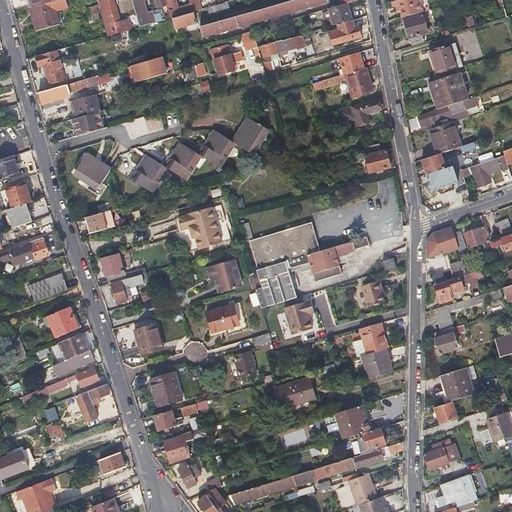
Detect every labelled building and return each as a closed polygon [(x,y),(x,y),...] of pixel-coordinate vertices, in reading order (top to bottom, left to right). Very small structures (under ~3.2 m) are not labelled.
[(29,7),(32,19),(35,31),(59,24),(52,0),(31,6),(29,7)] [(118,21),(115,9),(112,0),(97,0),(105,25),(113,23),(118,21)] [(130,0),(134,14),(139,12),(145,10),(141,0),(130,0)] [(165,0),(167,7),(170,17),(178,15),(174,0),(165,0)] [(180,9),(181,14),(201,8),(198,0),(191,0),(192,5),(180,9)] [(200,37),(236,27),(273,16),(327,1),(326,0),(291,0),(197,27),(200,37)] [(404,17),(421,12),(417,0),(391,0),(393,6),(394,5),(396,12),(400,10),(402,17),(404,17)] [(228,8),(226,1),(225,1),(214,5),(206,7),(208,14),(220,11),(228,8)] [(352,21),(346,3),(341,5),(329,9),(334,26),(338,24),(352,21)] [(162,19),(170,17),(167,7),(159,9),(162,19)] [(427,33),(421,12),(404,17),(405,18),(405,19),(403,20),(411,46),(423,42),(421,35),(427,33)] [(175,28),(185,25),(194,22),(191,13),(172,18),(175,28)] [(138,26),(144,25),(149,23),(147,15),(136,18),(138,26)] [(354,28),(352,21),(338,24),(339,29),(335,30),(339,43),(360,36),(358,27),(354,28)] [(116,33),(113,23),(105,25),(108,35),(116,33)] [(258,47),(254,30),(242,33),(246,50),(255,48),(258,47)] [(302,35),(289,39),(292,49),(305,45),(302,35)] [(292,49),(289,39),(274,43),(277,53),(281,52),(282,55),(287,54),(286,50),(292,49)] [(264,57),(277,53),(274,43),(258,48),(259,51),(262,50),(264,57)] [(450,44),(441,47),(432,49),(437,65),(434,66),(437,74),(458,67),(450,44)] [(213,50),(218,68),(220,75),(236,71),(234,64),(243,61),(241,53),(231,55),(229,46),(213,50)] [(50,84),(57,82),(65,80),(60,63),(67,61),(65,56),(59,58),(57,50),(35,56),(37,64),(43,63),(50,84)] [(344,73),(363,67),(359,52),(339,58),(343,73),(344,73)] [(133,65),(137,83),(170,77),(167,58),(133,65)] [(207,75),(203,63),(196,66),(199,77),(207,75)] [(366,67),(363,67),(344,73),(346,78),(348,84),(352,96),(372,90),(366,67)] [(71,94),(71,93),(70,92),(85,88),(100,84),(101,88),(110,85),(106,72),(39,92),(43,104),(57,100),(57,99),(71,94)] [(320,76),(321,80),(322,80),(336,76),(334,72),(320,76)] [(324,85),(346,78),(344,73),(343,73),(336,76),(322,80),(324,85)] [(459,73),(445,78),(432,82),(437,100),(435,101),(437,110),(448,106),(459,103),(468,100),(459,73)] [(85,88),(88,97),(95,95),(102,92),(101,88),(100,84),(85,88)] [(204,98),(203,94),(202,90),(191,94),(193,101),(204,98)] [(77,118),(97,112),(99,112),(95,95),(88,97),(72,101),(77,118)] [(357,126),(362,125),(368,123),(365,114),(380,109),(378,99),(351,107),(357,126)] [(451,115),(453,122),(464,118),(459,103),(448,106),(448,108),(451,115)] [(448,108),(436,112),(424,116),(427,123),(451,115),(448,108)] [(102,128),(97,112),(77,118),(74,119),(78,135),(102,128)] [(252,153),(260,142),(268,130),(249,118),(234,142),(252,153)] [(421,127),(420,119),(412,120),(413,128),(421,127)] [(438,154),(440,154),(461,147),(453,122),(430,129),(438,154)] [(197,151),(201,154),(218,165),(234,142),(215,130),(209,140),(211,141),(207,146),(202,143),(197,151)] [(184,178),(201,154),(197,151),(182,141),(175,152),(176,153),(173,158),(168,155),(169,156),(163,164),(167,167),(184,178)] [(364,147),(366,155),(380,152),(378,144),(364,147)] [(380,152),(366,155),(364,156),(368,172),(389,167),(385,150),(380,152)] [(511,163),(511,154),(511,150),(501,153),(506,165),(511,163)] [(507,169),(506,165),(501,153),(470,166),(478,188),(489,184),(486,176),(500,171),(500,172),(507,169)] [(151,190),(167,167),(163,164),(148,154),(141,165),(143,166),(140,171),(135,168),(129,176),(151,190)] [(445,169),(440,154),(438,154),(422,160),(427,175),(430,174),(432,182),(429,183),(434,197),(465,187),(457,165),(445,169)] [(0,160),(0,178),(1,181),(19,175),(12,156),(0,160)] [(110,172),(98,164),(85,156),(74,174),(98,190),(110,172)] [(464,177),(472,175),(470,168),(462,170),(464,177)] [(11,209),(24,204),(33,201),(26,182),(4,189),(11,209)] [(220,188),(211,191),(213,198),(222,195),(220,188)] [(31,222),(24,204),(11,209),(6,210),(13,228),(31,222)] [(221,242),(211,206),(188,213),(188,214),(174,218),(178,230),(189,227),(192,237),(195,237),(199,249),(221,242)] [(113,228),(108,211),(86,217),(90,234),(108,229),(113,228)] [(496,236),(502,234),(507,232),(503,219),(492,222),(496,236)] [(311,222),(253,239),(248,241),(249,241),(257,269),(320,251),(311,222)] [(131,223),(113,228),(114,230),(114,232),(132,226),(131,223)] [(237,237),(251,233),(248,223),(234,227),(237,237)] [(456,248),(451,234),(449,228),(432,233),(427,240),(427,256),(456,248)] [(486,242),(484,235),(481,228),(462,235),(467,249),(485,243),(486,242)] [(113,247),(108,229),(90,234),(95,252),(113,247)] [(457,232),(451,234),(456,248),(457,252),(462,251),(464,250),(461,245),(457,232)] [(253,239),(251,233),(237,237),(239,244),(249,241),(248,241),(253,239)] [(511,233),(501,237),(503,243),(506,250),(511,247),(511,233)] [(486,249),(503,243),(501,237),(486,242),(485,243),(486,249)] [(11,260),(12,263),(13,265),(33,258),(34,260),(48,255),(42,238),(0,252),(0,258),(2,263),(11,260)] [(362,238),(320,251),(257,269),(255,270),(260,285),(253,287),(260,308),(295,297),(287,272),(302,267),(303,270),(310,268),(315,282),(341,274),(336,256),(347,253),(347,251),(365,246),(362,238)] [(463,267),(465,274),(480,269),(478,264),(468,267),(462,251),(457,252),(460,259),(463,267)] [(110,283),(111,283),(121,280),(137,275),(135,270),(126,273),(120,253),(101,259),(106,277),(108,277),(110,283)] [(216,282),(238,275),(232,259),(211,266),(215,278),(216,282)] [(465,274),(463,267),(460,259),(445,264),(450,279),(465,274)] [(395,268),(393,264),(392,261),(382,264),(384,271),(395,268)] [(210,280),(215,278),(211,266),(206,267),(210,280)] [(465,274),(473,297),(484,293),(482,286),(476,288),(473,279),(482,276),(480,269),(465,274)] [(444,281),(443,277),(441,273),(432,276),(434,284),(444,281)] [(61,274),(54,276),(48,279),(28,286),(34,303),(67,290),(61,274)] [(252,286),(255,285),(259,284),(255,274),(249,276),(252,286)] [(121,281),(111,284),(117,303),(126,300),(125,297),(131,295),(129,286),(142,282),(139,275),(137,275),(121,280),(121,281)] [(241,285),(238,275),(216,282),(219,292),(241,285)] [(388,301),(386,294),(384,287),(382,288),(380,280),(364,284),(370,306),(388,301)] [(456,297),(453,289),(451,281),(434,287),(439,302),(456,297)] [(153,288),(142,291),(144,299),(156,295),(153,288)] [(485,293),(486,297),(488,301),(501,296),(499,288),(485,293)] [(465,299),(467,303),(468,307),(476,304),(473,297),(465,299)] [(308,320),(307,314),(309,314),(313,313),(309,299),(283,307),(290,335),(311,328),(308,320)] [(205,311),(208,321),(211,331),(222,328),(238,323),(232,304),(205,311)] [(440,331),(452,327),(446,305),(434,309),(440,331)] [(46,318),(51,328),(56,338),(78,328),(69,308),(46,318)] [(148,318),(147,314),(145,310),(129,314),(131,323),(148,318)] [(163,319),(165,334),(185,330),(183,316),(163,319)] [(139,341),(141,347),(143,354),(161,348),(154,322),(132,329),(136,342),(139,341)] [(366,355),(382,350),(385,349),(387,349),(381,324),(358,329),(366,355)] [(460,324),(452,327),(440,331),(439,331),(440,337),(435,339),(439,353),(457,348),(453,333),(462,330),(460,324)] [(267,332),(259,334),(250,337),(253,345),(269,340),(267,332)] [(66,361),(88,351),(81,334),(58,344),(66,361)] [(14,364),(20,361),(27,358),(19,340),(6,345),(14,364)] [(511,352),(511,342),(496,347),(499,357),(511,352)] [(51,356),(47,349),(40,352),(43,359),(51,356)] [(386,365),(382,350),(366,355),(361,356),(368,380),(392,374),(389,364),(386,365)] [(88,351),(66,361),(52,367),(57,377),(92,361),(88,351)] [(239,378),(247,376),(255,374),(248,351),(232,355),(239,378)] [(325,366),(326,370),(327,374),(334,372),(332,364),(325,366)] [(48,395),(63,388),(78,381),(81,389),(99,381),(93,367),(45,388),(48,395)] [(447,396),(448,400),(472,392),(464,368),(460,369),(460,370),(441,376),(445,390),(443,391),(444,396),(447,396)] [(157,407),(169,404),(180,400),(172,371),(149,378),(157,407)] [(498,373),(493,375),(495,379),(496,384),(502,401),(507,399),(498,373)] [(273,389),(277,399),(280,408),(314,397),(308,378),(273,389)] [(105,384),(85,392),(84,392),(75,396),(85,422),(97,417),(92,406),(99,403),(97,399),(109,394),(105,384)] [(448,400),(449,402),(452,401),(453,401),(473,394),(472,392),(448,400)] [(452,401),(449,402),(434,407),(440,425),(458,419),(453,401),(452,401)] [(179,407),(180,410),(181,413),(196,409),(194,403),(179,407)] [(373,431),(364,405),(357,407),(362,423),(367,422),(370,431),(373,431)] [(49,422),(60,419),(56,407),(45,410),(49,422)] [(361,434),(370,431),(367,422),(362,423),(357,407),(335,414),(340,430),(342,430),(345,439),(361,434)] [(152,415),(155,423),(157,430),(175,425),(170,410),(152,415)] [(495,441),(506,437),(511,434),(511,427),(510,423),(507,411),(487,418),(495,441)] [(337,431),(340,441),(345,439),(342,430),(340,430),(335,414),(329,416),(335,432),(337,431)] [(58,424),(55,425),(52,427),(55,434),(57,441),(64,438),(58,424)] [(49,436),(55,434),(52,427),(46,429),(49,436)] [(388,443),(383,427),(379,429),(384,444),(388,443)] [(283,447),(309,442),(307,429),(280,433),(283,447)] [(373,431),(370,431),(361,434),(364,442),(366,450),(384,444),(379,429),(373,431)] [(169,462),(179,459),(189,456),(185,441),(192,439),(189,432),(162,439),(169,462)] [(431,446),(432,448),(433,450),(423,453),(429,470),(448,464),(446,459),(473,449),(470,438),(443,448),(441,442),(431,446)] [(403,442),(395,445),(387,448),(389,454),(403,450),(403,442)] [(312,457),(324,454),(322,446),(310,449),(312,457)] [(229,496),(232,500),(235,504),(311,482),(381,460),(378,450),(229,496)] [(26,471),(18,451),(3,457),(7,467),(0,469),(0,472),(4,480),(26,471)] [(104,474),(114,470),(124,467),(119,453),(99,461),(104,474)] [(194,480),(197,478),(201,476),(195,466),(188,469),(186,465),(177,469),(187,488),(196,484),(194,480)] [(213,471),(209,473),(206,475),(210,483),(206,486),(211,494),(225,490),(213,471)] [(347,482),(357,478),(356,475),(328,484),(328,483),(317,486),(319,491),(347,482)] [(367,475),(357,478),(347,482),(351,493),(371,486),(367,475)] [(477,493),(469,475),(467,476),(474,494),(477,493)] [(457,506),(472,501),(475,500),(474,494),(467,476),(441,485),(445,496),(437,499),(440,506),(455,500),(457,506)] [(52,478),(18,491),(21,499),(26,511),(32,511),(54,504),(49,492),(56,489),(52,478)] [(341,508),(352,505),(346,486),(335,490),(341,508)] [(375,498),(371,486),(351,493),(355,505),(375,498)] [(314,493),(314,490),(313,487),(296,493),(298,498),(314,493)] [(18,491),(13,493),(16,501),(21,499),(18,491)] [(205,495),(206,497),(198,503),(205,511),(221,511),(220,510),(226,505),(216,493),(205,495)] [(381,497),(375,499),(359,504),(361,511),(389,511),(387,506),(384,507),(381,497)] [(375,499),(375,498),(355,505),(355,506),(359,504),(375,499)] [(90,508),(91,511),(115,511),(116,511),(111,499),(90,508)] [(459,511),(474,507),(472,501),(457,506),(440,511),(459,511)]
